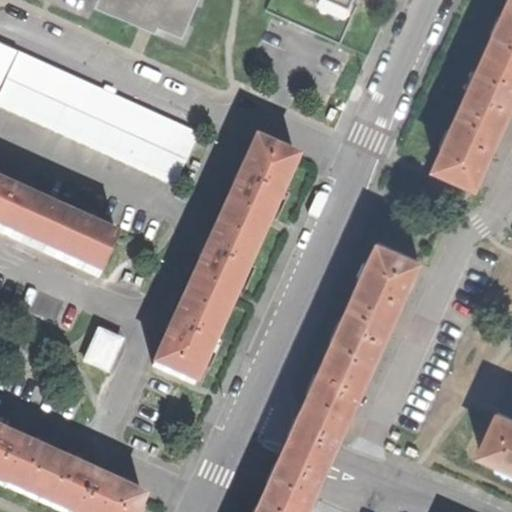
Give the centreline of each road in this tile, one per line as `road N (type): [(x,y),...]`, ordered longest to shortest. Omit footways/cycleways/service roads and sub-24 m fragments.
road 1 (residential): [(428,0),(248,401)]
road 2 (residential): [(227,447),(313,485),(372,479)]
road 3 (residential): [(372,479),(333,440),(248,401)]
